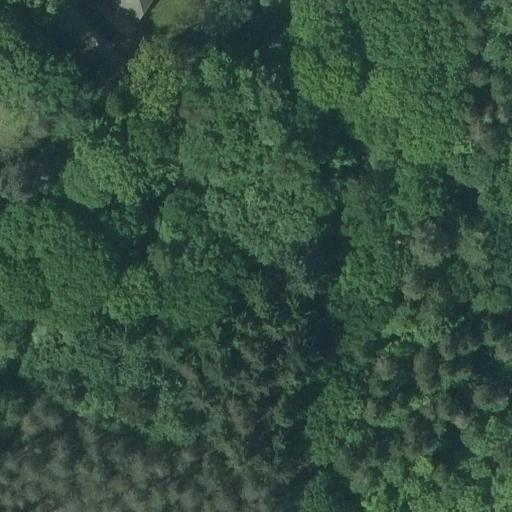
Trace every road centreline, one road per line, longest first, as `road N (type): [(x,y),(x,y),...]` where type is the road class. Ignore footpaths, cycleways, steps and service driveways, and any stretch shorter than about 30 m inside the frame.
road 1 (track): [(301,511),(359,109)]
road 2 (track): [(54,0),(166,116),(218,132),(331,106),(359,109)]
road 3 (track): [(511,207),(389,118),(359,109)]
